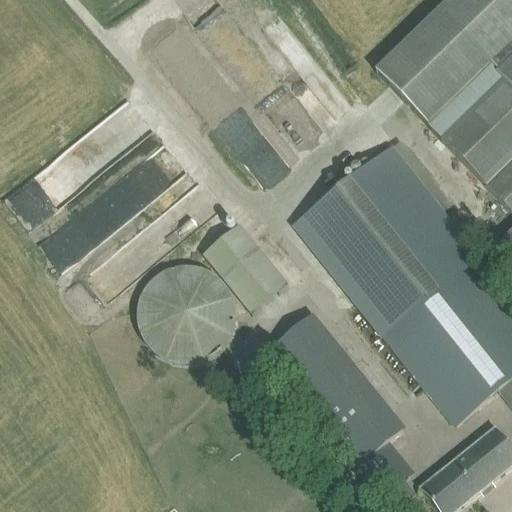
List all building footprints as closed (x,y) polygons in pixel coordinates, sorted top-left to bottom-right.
[(511,0),(452,0),(376,75),(441,143),(486,190),(511,216),(511,233),(489,256),(511,279),(511,0)] [(121,126),(9,203),(36,242),(67,221),(95,261),(136,232),(122,212),(181,172),(159,141),(140,153),(121,126)] [(391,149),(291,231),(381,342),(384,340),(423,389),(414,397),(419,403),(428,395),(456,430),(499,396),(511,412),(511,314),(474,267),(482,260),(391,149)] [(288,289),(240,229),(203,258),(252,319),(288,289)] [(67,279),(91,263),(73,236),(49,252),(67,279)] [(194,369),(204,366),(212,362),(220,355),(227,348),(232,339),(234,331),(236,322),(236,314),(234,307),(231,299),(226,291),(220,283),(212,277),(203,273),(193,271),(183,270),(174,271),(166,274),(159,278),(152,283),(147,289),(142,297),(138,305),(136,315),(136,325),(139,335),(142,344),(148,352),(154,358),(161,363),(168,366),(176,369),(185,369),(194,369)] [(264,357),(357,471),(402,435),(309,321),(264,357)] [(249,430),(264,416),(240,391),(225,405),(249,430)] [(219,418),(232,435),(241,428),(227,411),(219,418)] [(436,511),(459,511),(511,470),(511,452),(495,432),(420,492),(436,511)] [(357,471),(357,472),(381,502),(382,501),(404,483),(408,479),(384,449),(357,471)]
